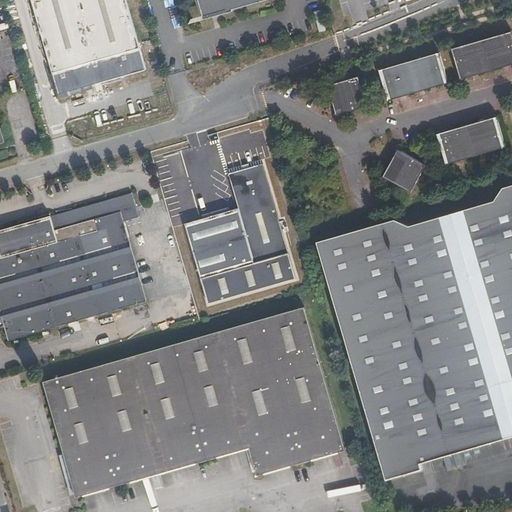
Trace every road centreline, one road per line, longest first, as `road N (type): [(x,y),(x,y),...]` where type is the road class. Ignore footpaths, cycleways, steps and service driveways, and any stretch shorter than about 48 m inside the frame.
road 1 (unclassified): [(0,178),(269,100),(348,139)]
road 2 (unclassified): [(348,139),(511,90)]
